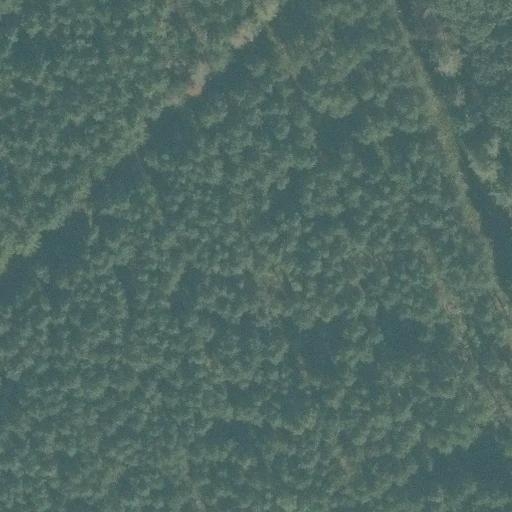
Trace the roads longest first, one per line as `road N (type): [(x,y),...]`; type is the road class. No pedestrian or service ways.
road 1 (track): [(0,247),(252,0)]
road 2 (track): [(391,0),(511,302)]
road 3 (track): [(458,0),(511,136)]
